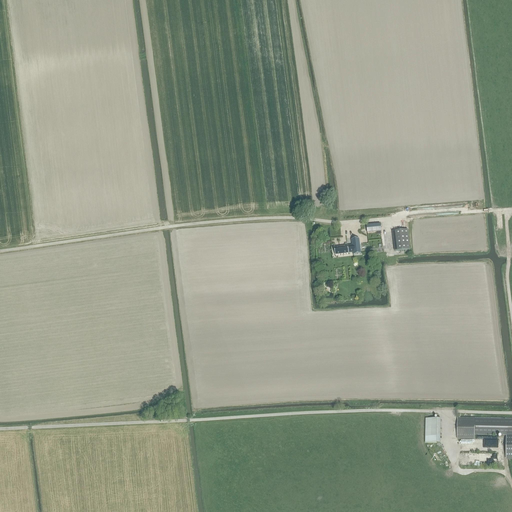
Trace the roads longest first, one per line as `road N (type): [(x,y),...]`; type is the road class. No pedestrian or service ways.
road 1 (unclassified): [(0,428),(449,411)]
road 2 (track): [(511,209),(390,218)]
